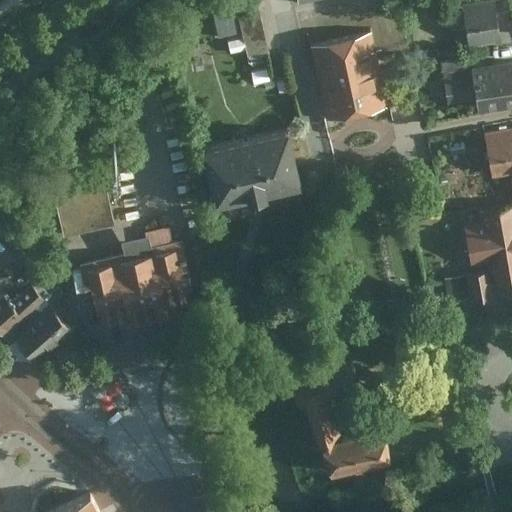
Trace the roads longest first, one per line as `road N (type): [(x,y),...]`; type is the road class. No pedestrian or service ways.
road 1 (unknown): [(78,17),(126,71),(151,182)]
road 2 (residential): [(17,404),(104,475),(130,511)]
road 3 (secondary): [(102,0),(0,74)]
